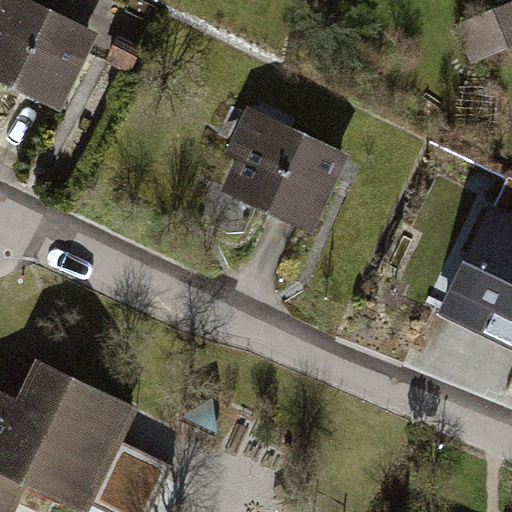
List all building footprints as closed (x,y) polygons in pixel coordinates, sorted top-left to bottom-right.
[(0,0),(0,66),(72,104),(118,15),(87,0),(0,0)] [(482,49),(511,35),(511,0),(494,0),(467,13),(482,49)] [(158,38),(130,24),(119,46),(146,60),(158,38)] [(236,182),(321,224),(364,138),(261,88),(236,137),(255,146),(236,182)] [(445,309),(511,340),(511,221),(491,212),(445,309)] [(28,387),(0,374),(0,511),(21,511),(39,476),(98,504),(149,397),(47,348),(28,387)]
